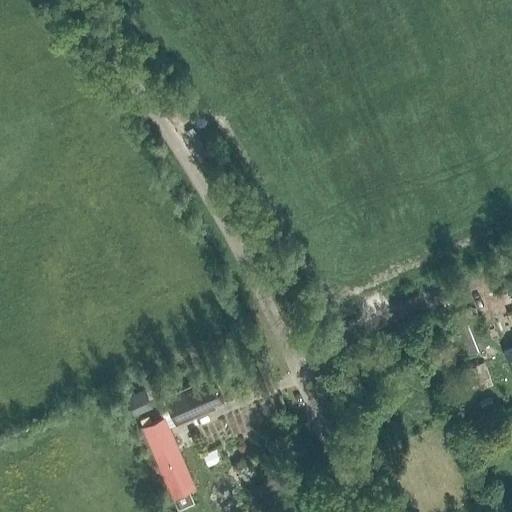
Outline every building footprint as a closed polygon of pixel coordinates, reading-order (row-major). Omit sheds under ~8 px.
[(453,313),(469,352),(484,346),(468,307),(453,313)] [(511,347),(502,352),(511,378),(511,347)] [(492,383),(487,370),(485,362),(463,370),(465,377),(456,380),(460,394),(492,383)] [(210,405),(221,400),(211,378),(161,401),(174,429),(212,411),(210,405)] [(143,447),(148,445),(171,496),(193,487),(163,417),(135,429),(143,447)]
